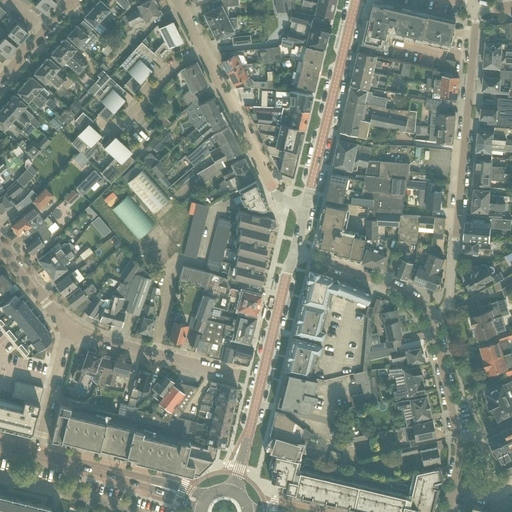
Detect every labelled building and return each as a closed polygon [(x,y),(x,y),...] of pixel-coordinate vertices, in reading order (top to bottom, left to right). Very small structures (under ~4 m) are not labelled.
[(56,3),(52,0),(34,0),(32,2),(45,14),(56,3)] [(105,16),(109,12),(108,10),(109,9),(99,0),(89,11),(87,11),(84,14),(85,16),(84,17),(94,26),(91,29),(101,37),(108,28),(99,20),(104,15),(105,16)] [(129,5),(126,0),(114,0),(125,10),(129,5)] [(127,21),(157,6),(154,0),(147,0),(136,6),(137,8),(122,16),(118,20),(122,27),(129,23),(127,21)] [(226,6),(231,5),(230,0),(217,0),(212,1),(214,8),(203,14),(206,19),(205,20),(207,24),(208,25),(209,26),(227,18),(227,17),(226,6)] [(289,11),(289,1),(288,0),(275,0),(276,12),(289,11)] [(331,17),(334,6),(307,0),(302,0),(301,4),(315,8),(313,13),(331,17)] [(453,34),(454,27),(456,21),(429,15),(402,9),(401,10),(393,8),(394,7),(384,5),(384,7),(380,6),(380,5),(372,3),(371,7),(370,7),(370,10),(371,10),(369,16),(367,16),(364,30),(361,43),(359,51),(377,55),(375,55),(376,52),(382,54),(383,48),(388,49),(391,36),(449,50),(451,42),(452,42),(454,34),(453,34)] [(145,23),(153,19),(162,15),(157,6),(127,21),(129,23),(122,27),(125,33),(132,29),(130,26),(144,19),(145,23)] [(323,48),(331,19),(330,19),(312,14),(311,16),(291,11),(288,21),(302,24),(301,29),(298,28),(297,34),(287,31),(286,38),(285,39),(296,42),(323,48)] [(227,19),(227,18),(209,26),(216,39),(222,36),(223,38),(233,33),(232,31),(233,30),(232,29),(236,27),(236,18),(227,19)] [(28,33),(24,29),(14,21),(9,26),(11,28),(7,33),(5,31),(1,35),(7,40),(8,40),(10,36),(19,44),(28,33)] [(97,37),(89,31),(91,29),(83,22),(79,28),(76,26),(67,36),(74,43),(79,47),(84,51),(97,37)] [(165,41),(153,53),(160,59),(163,59),(173,48),(172,46),(182,41),(172,22),(158,28),(165,41)] [(0,51),(6,57),(16,47),(8,40),(7,40),(1,35),(0,36),(0,51)] [(250,43),(249,36),(232,38),(233,45),(250,43)] [(285,39),(286,38),(282,37),(280,45),(292,47),(293,43),(296,44),(296,42),(285,39)] [(76,49),(72,45),(65,38),(57,47),(78,65),(82,69),(87,64),(73,52),(76,49)] [(152,52),(141,42),(136,48),(147,57),(152,52)] [(507,44),(486,42),(485,54),(511,56),(511,49),(506,49),(507,44)] [(320,64),(323,50),(296,44),(293,43),(292,47),(290,57),(296,58),(302,59),(320,64)] [(280,46),(270,47),(271,48),(271,60),(281,59),(280,46)] [(78,65),(57,47),(50,55),(61,65),(65,62),(78,74),(82,69),(78,65)] [(142,63),(147,57),(136,48),(119,66),(119,67),(121,64),(129,71),(128,72),(133,76),(125,85),(124,84),(133,92),(146,77),(145,76),(150,70),(142,63)] [(271,48),(259,49),(260,55),(264,55),(264,63),(272,62),(271,60),(271,48)] [(376,60),(377,55),(359,51),(356,64),(374,68),(374,66),(390,70),(391,63),(376,60)] [(242,55),(237,54),(222,62),(228,73),(243,65),(246,63),(242,55)] [(511,56),(485,54),(484,67),(500,68),(500,63),(511,64),(511,56)] [(60,68),(48,57),(40,65),(62,85),(67,89),(73,82),(66,76),(64,78),(56,71),(60,68)] [(316,77),(320,64),(302,59),(296,58),(292,71),(293,71),(316,77)] [(446,60),(443,70),(454,73),(456,62),(446,60)] [(207,84),(203,76),(196,62),(181,70),(191,92),(207,84)] [(103,63),(100,67),(99,67),(104,72),(108,68),(103,63)] [(373,72),(374,68),(356,64),(354,74),(387,82),(389,76),(373,72)] [(62,85),(40,65),(33,74),(44,84),(48,81),(57,89),(62,85)] [(248,76),(243,65),(228,73),(232,81),(233,84),(241,80),(248,76)] [(410,70),(403,68),(402,75),(409,76),(410,70)] [(458,88),(459,76),(443,75),(444,71),(433,68),(433,77),(435,77),(435,79),(427,78),(427,85),(458,88)] [(508,99),(511,98),(511,70),(500,70),(500,78),(484,77),(484,79),(482,80),(482,83),(483,84),(483,90),(491,91),(491,93),(509,95),(508,99)] [(313,90),(316,77),(293,71),(290,85),(313,90)] [(387,82),(354,74),(351,84),(369,89),(370,85),(385,89),(387,82)] [(104,75),(96,84),(98,87),(107,77),(104,75)] [(50,93),(42,86),(38,83),(31,76),(23,84),(44,103),(51,109),(56,104),(49,98),(47,96),(50,93)] [(253,88),(253,81),(248,76),(241,80),(245,87),(253,88)] [(110,77),(109,77),(91,96),(92,97),(94,94),(102,101),(101,101),(106,105),(98,114),(97,113),(97,114),(106,122),(119,107),(118,106),(123,100),(115,92),(120,87),(124,91),(124,90),(110,77)] [(274,85),(273,79),(267,79),(267,82),(253,81),(253,88),(275,89),(274,85)] [(91,95),(98,87),(96,84),(95,83),(88,91),(91,95)] [(44,103),(23,84),(16,93),(27,103),(30,100),(40,108),(44,103)] [(457,99),(458,88),(427,85),(426,91),(440,93),(440,97),(457,99)] [(348,98),(348,100),(367,104),(370,105),(378,107),(380,100),(371,98),(373,91),(367,90),(360,89),(351,87),(348,98)] [(83,104),(91,95),(88,91),(79,101),(83,104)] [(308,111),(312,95),(296,91),(280,91),(274,91),(274,106),(292,107),(308,111)] [(26,105),(22,101),(14,94),(7,103),(28,122),(35,128),(40,122),(33,116),(24,108),(26,105)] [(221,112),(213,97),(200,104),(197,97),(190,104),(197,117),(203,114),(206,119),(221,112)] [(427,97),(426,103),(449,107),(449,101),(450,101),(440,99),(432,98),(427,97)] [(346,109),(343,120),(362,124),(363,119),(364,116),(371,118),(372,115),(373,111),(369,111),(370,105),(367,104),(348,100),(346,109)] [(28,122),(7,103),(0,110),(0,111),(11,122),(15,118),(24,126),(28,122)] [(447,114),(449,107),(426,103),(425,109),(439,111),(439,114),(431,113),(431,127),(453,129),(455,116),(455,115),(447,114)] [(373,111),(372,115),(371,118),(364,116),(363,119),(371,120),(370,124),(405,131),(414,133),(416,111),(409,110),(395,109),(394,110),(378,107),(370,105),(369,111),(373,111)] [(304,129),(308,111),(292,107),(274,106),(264,106),(259,106),(258,106),(253,106),(253,113),(249,113),(249,112),(248,113),(253,122),(280,125),(281,124),(304,129)] [(511,117),(497,116),(498,108),(481,106),(481,109),(480,110),(480,112),(481,113),(480,120),(488,121),(488,123),(511,125),(511,117)] [(66,123),(74,114),(68,108),(60,117),(66,123)] [(153,116),(165,128),(171,122),(158,110),(153,116)] [(11,122),(0,111),(0,126),(4,130),(7,127),(16,135),(20,131),(11,122)] [(92,144),(100,135),(89,125),(92,121),(92,122),(93,121),(82,112),(74,121),(75,121),(75,120),(84,128),(78,135),(78,136),(72,143),(71,142),(70,143),(79,152),(87,160),(101,144),(97,148),(92,144)] [(212,131),(227,123),(221,112),(206,119),(207,123),(199,131),(200,132),(204,137),(212,131)] [(343,120),(341,131),(351,133),(367,137),(370,124),(371,120),(363,119),(362,124),(343,120)] [(298,152),(304,129),(281,124),(280,125),(253,122),(264,144),(298,152)] [(209,150),(219,145),(234,137),(228,126),(213,133),(204,141),(185,157),(187,159),(193,166),(210,151),(209,150)] [(453,142),(453,129),(431,127),(430,141),(435,141),(435,139),(437,139),(437,141),(453,142)] [(156,152),(172,135),(166,128),(149,145),(156,152)] [(506,138),(506,134),(508,135),(509,129),(495,128),(494,132),(478,131),(477,142),(511,144),(511,139),(506,139),(507,138),(506,138)] [(50,141),(45,136),(37,144),(37,145),(42,150),(50,141)] [(126,156),(131,152),(115,137),(111,141),(109,139),(102,147),(115,158),(101,173),(100,171),(99,172),(111,184),(134,161),(134,160),(132,162),(126,156)] [(223,161),(232,156),(241,152),(234,137),(219,145),(221,150),(210,156),(214,163),(201,170),(196,173),(203,182),(204,183),(225,166),(223,161)] [(33,159),(42,150),(37,145),(37,144),(33,140),(24,150),(29,155),(28,155),(33,159)] [(371,147),(349,142),(339,140),(336,153),(369,160),(371,147)] [(511,150),(511,144),(477,142),(476,153),(492,154),(493,150),(505,151),(505,150),(511,150)] [(292,177),(298,152),(264,144),(278,171),(278,172),(292,177)] [(18,145),(11,150),(16,156),(22,151),(18,145)] [(79,152),(73,158),(81,167),(88,161),(87,160),(79,152)] [(410,163),(400,163),(369,160),(336,153),(333,166),(356,171),(358,165),(367,167),(365,175),(406,179),(408,179),(410,163)] [(225,180),(249,167),(244,157),(231,164),(233,169),(222,174),(224,179),(225,180)] [(492,160),(485,160),(475,159),(474,171),(504,174),(505,167),(491,166),(492,160)] [(167,171),(159,161),(150,168),(159,178),(162,175),(167,171)] [(28,162),(26,165),(28,167),(16,179),(23,186),(37,171),(28,162)] [(256,180),(254,177),(249,167),(225,180),(224,179),(217,185),(219,189),(227,185),(232,183),(236,190),(238,189),(256,180)] [(142,169),(126,184),(152,214),(169,199),(142,169)] [(93,170),(76,188),(82,194),(95,181),(97,184),(99,183),(102,179),(93,170)] [(179,188),(194,174),(191,171),(176,185),(179,188)] [(504,180),(504,174),(474,171),(473,183),(489,185),(490,179),(504,180)] [(406,180),(406,179),(365,175),(356,174),(355,178),(332,173),(329,186),(352,191),(351,204),(356,204),(356,205),(358,205),(368,206),(403,209),(406,180)] [(159,178),(158,179),(161,183),(166,180),(162,175),(159,178)] [(256,180),(238,189),(241,195),(239,196),(243,205),(245,204),(247,208),(262,210),(268,207),(255,181),(256,180)] [(414,180),(413,188),(414,188),(419,189),(420,189),(420,190),(419,206),(440,208),(441,192),(434,191),(434,189),(435,184),(435,182),(433,182),(414,180)] [(17,183),(0,196),(0,213),(0,214),(14,203),(10,199),(22,189),(17,183)] [(352,191),(329,186),(326,199),(343,203),(351,204),(352,191)] [(44,188),(32,201),(40,209),(53,195),(44,188)] [(511,196),(503,196),(490,195),(491,190),(474,188),(474,190),(472,191),(472,195),(473,195),(473,200),(506,203),(511,203),(511,196)] [(24,198),(14,206),(19,212),(30,202),(37,195),(31,189),(24,198)] [(73,190),(68,195),(73,201),(78,195),(73,190)] [(111,209),(137,239),(154,225),(128,195),(111,209)] [(489,213),(489,209),(505,210),(506,203),(473,200),(472,205),(471,205),(471,209),(472,210),(472,212),(489,213)] [(196,203),(195,209),(207,212),(208,206),(196,203)] [(322,235),(319,247),(338,251),(337,254),(343,255),(349,257),(349,258),(361,261),(363,251),(367,239),(357,236),(355,236),(355,235),(354,234),(348,233),(349,229),(343,227),(344,226),(347,226),(348,221),(345,220),(348,208),(325,203),(322,215),(320,224),(320,228),(323,228),(322,235)] [(88,206),(83,211),(86,214),(91,209),(88,206)] [(368,206),(367,215),(388,214),(401,215),(402,215),(402,212),(403,209),(368,206)] [(44,222),(38,213),(33,207),(18,219),(12,224),(14,227),(13,228),(19,235),(26,229),(30,226),(34,230),(39,226),(41,225),(44,222)] [(205,218),(207,212),(195,209),(193,215),(205,218)] [(269,218),(260,215),(258,215),(250,213),(238,210),(238,212),(240,213),(237,223),(268,231),(269,229),(272,229),(274,228),(275,227),(276,224),(276,222),(274,220),(272,219),(269,219),(269,218)] [(378,225),(398,226),(399,226),(399,233),(407,234),(409,215),(402,215),(401,215),(388,214),(367,215),(367,239),(367,245),(369,246),(363,262),(380,269),(387,253),(382,251),(388,238),(378,234),(378,225)] [(491,218),(492,218),(492,217),(488,217),(488,216),(466,214),(464,239),(488,241),(490,222),(491,222),(491,218)] [(204,224),(205,218),(193,215),(192,220),(204,224)] [(418,231),(420,216),(418,216),(409,215),(407,234),(399,233),(399,240),(417,242),(418,231)] [(47,237),(51,234),(47,229),(49,227),(53,223),(47,216),(43,220),(45,222),(44,222),(41,225),(39,226),(34,230),(33,231),(37,236),(27,244),(25,245),(32,254),(40,248),(44,245),(50,240),(47,237)] [(434,232),(436,217),(420,216),(418,231),(434,232)] [(98,217),(91,222),(96,229),(103,223),(98,217)] [(444,233),(446,218),(436,217),(434,232),(444,233)] [(229,221),(219,218),(217,224),(230,227),(231,224),(229,223),(229,221)] [(511,220),(495,218),(495,227),(511,228),(511,220)] [(203,229),(204,224),(192,220),(190,226),(203,229)] [(265,242),(266,237),(268,237),(270,231),(268,231),(237,223),(236,225),(240,226),(237,239),(239,239),(236,250),(263,257),(266,247),(263,246),(264,242),(265,242)] [(228,233),(230,227),(217,224),(216,230),(228,233)] [(201,235),(203,229),(190,226),(189,232),(201,235)] [(227,239),(228,233),(216,230),(214,236),(227,239)] [(200,241),(201,235),(189,232),(187,238),(200,241)] [(225,245),(227,239),(214,236),(213,242),(225,245)] [(198,246),(200,241),(187,238),(186,243),(198,246)] [(490,254),(492,242),(492,241),(488,241),(464,239),(462,252),(490,254)] [(45,269),(70,250),(73,245),(69,242),(54,253),(51,249),(38,259),(45,269)] [(224,251),(225,245),(213,242),(211,247),(224,251)] [(197,252),(198,246),(186,243),(185,249),(197,252)] [(83,258),(92,251),(89,247),(80,254),(83,258)] [(222,257),(224,251),(211,247),(210,253),(222,257)] [(185,249),(183,255),(195,258),(197,252),(185,249)] [(434,255),(436,250),(432,249),(430,254),(428,253),(423,267),(419,265),(413,282),(424,286),(436,256),(434,255)] [(75,256),(70,250),(45,269),(53,279),(61,272),(66,269),(63,265),(75,256)] [(261,274),(264,263),(265,258),(263,257),(236,250),(236,252),(238,253),(234,266),(236,266),(233,278),(260,285),(263,274),(261,274)] [(439,273),(444,259),(439,257),(441,252),(436,250),(434,255),(436,256),(424,286),(436,291),(442,275),(439,273)] [(404,251),(398,265),(394,275),(407,280),(413,263),(407,261),(410,253),(404,251)] [(96,257),(92,252),(83,259),(87,264),(96,257)] [(221,262),(222,257),(210,253),(208,259),(221,262)] [(125,285),(140,265),(133,256),(119,275),(125,279),(122,284),(125,285)] [(219,268),(221,262),(208,259),(207,265),(219,268)] [(493,278),(491,274),(494,272),(495,272),(495,271),(495,270),(495,269),(495,268),(494,267),(493,266),(492,266),(491,266),(490,266),(487,267),(486,264),(481,264),(481,267),(479,267),(478,266),(474,266),(473,266),(472,266),(471,272),(467,272),(466,280),(465,280),(469,287),(469,286),(472,285),(474,288),(472,289),(472,290),(477,287),(484,284),(483,283),(493,278)] [(138,315),(151,279),(140,265),(125,285),(120,293),(117,297),(123,299),(129,300),(125,311),(138,315)] [(204,287),(209,273),(209,272),(205,271),(192,268),(182,265),(178,280),(204,287)] [(205,271),(209,272),(218,274),(219,268),(207,265),(205,271)] [(75,284),(79,282),(75,277),(77,275),(74,271),(68,276),(67,276),(56,285),(63,294),(75,285),(75,284)] [(331,280),(332,278),(325,275),(309,271),(306,281),(329,287),(331,280)] [(1,274),(0,274),(0,301),(2,300),(10,293),(6,289),(11,285),(1,274)] [(344,296),(348,284),(336,279),(336,281),(333,292),(334,292),(344,296)] [(327,297),(329,291),(329,287),(306,281),(304,291),(327,297)] [(153,299),(157,288),(158,286),(151,284),(146,297),(153,299)] [(355,300),(359,289),(348,284),(344,296),(355,300)] [(90,301),(87,297),(96,290),(92,285),(82,292),(79,288),(66,298),(73,307),(75,306),(80,312),(87,306),(86,305),(90,301)] [(230,288),(227,298),(232,299),(229,311),(235,313),(235,311),(238,311),(239,309),(245,311),(255,313),(257,305),(260,295),(242,291),(230,288)] [(366,304),(370,293),(359,289),(355,300),(366,304)] [(110,324),(117,297),(120,293),(113,291),(112,291),(108,309),(102,307),(94,318),(100,320),(99,321),(100,321),(101,323),(105,324),(107,323),(110,324)] [(322,318),(327,297),(304,291),(299,312),(322,318)] [(14,294),(0,306),(7,314),(9,312),(21,302),(20,302),(19,301),(14,294)] [(211,306),(214,298),(202,294),(194,317),(197,318),(206,321),(206,319),(211,306)] [(96,295),(90,304),(84,312),(92,317),(104,300),(96,295)] [(120,311),(121,305),(123,299),(117,297),(110,324),(121,327),(125,312),(120,311)] [(21,302),(9,312),(15,320),(29,308),(23,301),(22,300),(20,302),(21,302)] [(496,302),(482,306),(484,313),(471,317),(474,327),(473,327),(477,339),(484,337),(483,336),(487,335),(496,332),(496,333),(505,330),(496,302)] [(145,304),(137,331),(151,334),(155,319),(150,318),(153,306),(145,304)] [(173,322),(168,339),(179,342),(181,341),(183,335),(184,335),(186,327),(187,325),(189,318),(183,316),(185,308),(176,306),(171,322),(173,322)] [(236,319),(226,317),(221,316),(222,309),(211,306),(206,319),(224,323),(252,330),(255,317),(237,313),(236,319)] [(370,318),(372,311),(373,307),(367,306),(365,317),(367,317),(362,371),(368,370),(369,359),(369,351),(372,319),(370,318)] [(29,308),(15,320),(21,327),(35,316),(29,308)] [(401,337),(397,321),(399,321),(397,310),(380,314),(383,324),(384,332),(383,333),(385,342),(371,345),(371,351),(379,349),(379,350),(395,347),(394,347),(400,345),(398,338),(401,337)] [(319,328),(322,318),(299,312),(296,322),(319,328)] [(35,316),(21,327),(27,334),(41,323),(35,316)] [(202,332),(206,321),(197,318),(193,328),(194,328),(194,329),(202,332)] [(221,336),(224,323),(206,319),(206,321),(202,332),(199,340),(205,341),(229,347),(228,350),(229,350),(228,353),(250,358),(252,347),(249,346),(249,343),(221,336)] [(319,329),(319,328),(296,322),(294,333),(322,340),(325,331),(319,329)] [(41,323),(27,334),(33,341),(33,342),(45,332),(46,332),(47,331),(47,330),(41,323)] [(249,343),(252,330),(224,323),(221,336),(249,343)] [(497,342),(490,344),(481,347),(482,352),(481,353),(483,361),(511,352),(507,339),(511,337),(511,336),(510,331),(495,336),(497,342)] [(33,341),(31,343),(32,343),(38,351),(52,340),(46,332),(45,332),(33,342),(33,341)] [(199,334),(192,332),(189,345),(195,347),(199,334)] [(321,345),(292,338),(289,349),(313,355),(313,353),(319,354),(321,345)] [(228,350),(229,347),(205,341),(204,341),(201,352),(209,353),(208,356),(226,361),(228,353),(229,350),(228,350)] [(396,353),(395,347),(379,350),(380,357),(390,354),(392,361),(401,359),(402,365),(407,364),(424,361),(421,347),(396,353)] [(310,366),(313,355),(289,349),(287,360),(310,366)] [(369,351),(369,359),(377,357),(376,350),(369,351)] [(102,373),(108,360),(102,359),(99,358),(100,355),(88,351),(85,359),(82,358),(79,365),(77,365),(72,379),(81,382),(84,374),(92,376),(91,379),(96,384),(101,373),(102,373)] [(511,351),(511,352),(483,361),(486,369),(488,368),(489,374),(506,368),(508,376),(511,374),(511,351)] [(248,364),(250,358),(228,353),(226,361),(246,366),(248,364)] [(127,377),(129,371),(131,361),(115,357),(114,362),(108,360),(102,373),(101,373),(96,384),(103,390),(106,384),(113,385),(116,374),(127,377)] [(307,377),(310,366),(287,360),(284,371),(307,377)] [(419,366),(409,368),(408,368),(407,367),(388,368),(389,375),(403,374),(405,382),(421,379),(419,366)] [(371,403),(368,370),(362,371),(353,374),(356,383),(362,382),(365,394),(359,395),(359,394),(350,396),(352,407),(371,403)] [(146,399),(148,391),(152,374),(140,371),(137,380),(134,379),(127,404),(120,402),(117,416),(130,419),(137,410),(139,407),(135,407),(138,397),(146,399)] [(314,403),(316,394),(312,393),(316,379),(307,377),(284,371),(276,405),(307,412),(310,402),(314,403)] [(160,401),(172,385),(174,383),(164,375),(158,384),(156,382),(151,389),(154,392),(152,395),(160,401)] [(424,392),(421,379),(405,382),(406,389),(393,392),(394,398),(424,392)] [(0,403),(0,424),(31,432),(36,413),(37,412),(36,411),(38,403),(40,393),(41,394),(43,387),(15,380),(11,397),(23,400),(21,409),(20,409),(0,403)] [(234,400),(237,388),(210,381),(209,387),(219,389),(218,396),(234,400)] [(502,385),(495,388),(486,393),(490,401),(488,402),(490,407),(511,396),(511,381),(503,386),(502,385)] [(171,428),(192,396),(198,388),(178,382),(175,386),(184,394),(170,412),(158,403),(151,414),(144,422),(158,425),(171,428)] [(170,412),(184,394),(175,386),(172,385),(160,401),(158,403),(170,412)] [(234,400),(218,396),(206,393),(203,398),(213,400),(211,407),(232,412),(234,400)] [(82,401),(62,395),(60,401),(81,407),(82,401)] [(426,396),(416,398),(396,402),(397,408),(398,409),(402,408),(406,425),(414,424),(425,422),(423,417),(430,416),(426,396)] [(511,396),(490,407),(492,412),(494,411),(498,420),(511,413),(511,396)] [(206,447),(179,441),(152,434),(153,427),(113,417),(113,415),(81,407),(60,401),(50,440),(195,476),(214,457),(217,446),(207,443),(206,447)] [(229,423),(232,412),(211,407),(201,404),(200,409),(211,412),(210,419),(229,423)] [(144,422),(151,414),(137,410),(130,419),(144,422)] [(304,428),(303,429),(284,414),(275,412),(271,429),(272,429),(270,433),(269,435),(272,436),(271,442),(270,442),(270,441),(269,441),(269,442),(269,443),(268,444),(265,448),(265,449),(266,449),(267,449),(271,450),(273,451),(272,454),(296,459),(296,458),(298,459),(299,457),(300,457),(299,457),(301,450),(299,449),(301,439),(305,437),(305,438),(311,434),(312,435),(312,434),(304,428)] [(182,431),(184,419),(179,418),(176,430),(182,431)] [(188,431),(190,421),(184,419),(182,431),(180,436),(186,438),(188,431)] [(226,435),(229,423),(210,419),(209,424),(211,424),(209,431),(226,435)] [(194,428),(196,422),(190,421),(188,431),(193,433),(194,428)] [(431,421),(425,422),(414,424),(406,425),(397,428),(397,432),(403,431),(406,430),(408,441),(434,436),(431,421)] [(182,431),(176,430),(171,428),(158,425),(156,431),(180,436),(182,431)] [(511,426),(488,437),(497,455),(499,455),(502,462),(511,457),(511,426)] [(194,439),(197,428),(194,428),(193,433),(188,431),(186,438),(194,439)] [(226,435),(209,431),(207,431),(206,436),(208,436),(206,443),(207,443),(217,446),(223,447),(226,435)] [(357,459),(353,441),(352,437),(342,439),(343,462),(357,459)] [(417,452),(416,446),(398,450),(399,456),(417,452)] [(436,447),(427,449),(419,451),(422,465),(423,465),(423,468),(432,466),(431,463),(439,461),(436,447)] [(340,453),(330,450),(329,456),(341,459),(341,458),(341,454),(340,453)] [(351,510),(357,485),(298,471),(296,481),(291,480),(296,460),(296,459),(272,454),(271,454),(268,467),(273,468),(270,481),(281,484),(280,489),(293,492),(292,496),(351,510)] [(339,466),(341,459),(329,456),(327,463),(339,466)] [(391,478),(339,466),(327,463),(305,457),(304,461),(301,461),(299,466),(303,467),(304,464),(391,484),(390,487),(406,491),(407,485),(396,482),(396,480),(402,482),(414,479),(415,473),(391,478)] [(404,496),(357,485),(351,510),(361,511),(431,511),(437,488),(435,487),(437,481),(442,480),(439,467),(415,473),(414,479),(413,482),(407,506),(402,505),(404,496)] [(0,511),(49,511),(50,510),(0,497),(0,511)]
